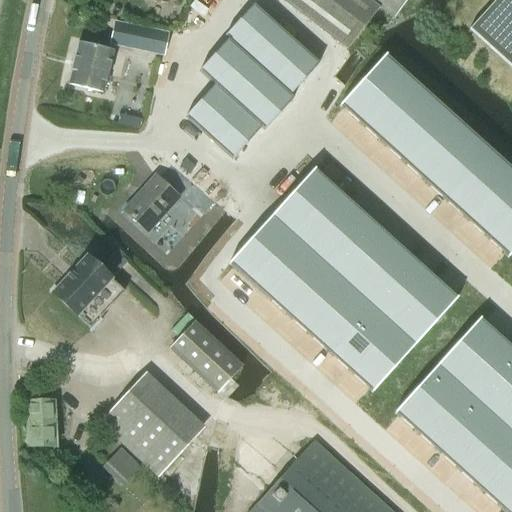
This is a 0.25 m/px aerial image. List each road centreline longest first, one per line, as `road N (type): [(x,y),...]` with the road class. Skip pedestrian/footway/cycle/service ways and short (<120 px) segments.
road 1 (tertiary): [(9,511),(3,273),(14,137),(39,0)]
road 2 (unknown): [(484,281),(372,413)]
